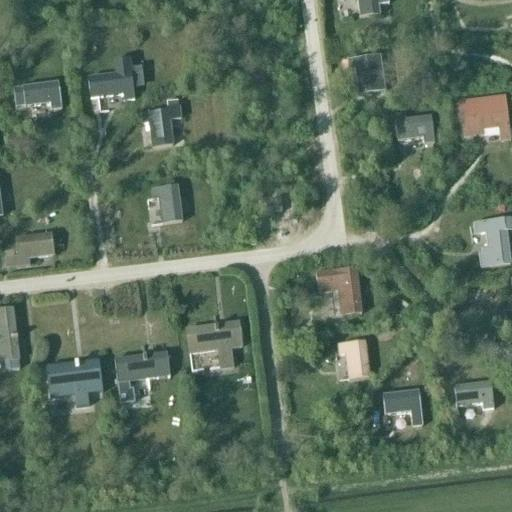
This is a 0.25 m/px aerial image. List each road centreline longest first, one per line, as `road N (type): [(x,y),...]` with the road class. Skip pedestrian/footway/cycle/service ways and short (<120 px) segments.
road 1 (residential): [(257,256),(321,247),(337,220),(306,0)]
road 2 (residential): [(0,288),(257,256)]
road 3 (residential): [(284,507),(257,256)]
